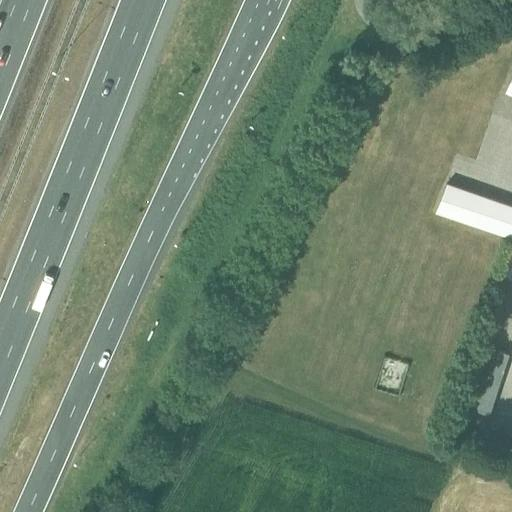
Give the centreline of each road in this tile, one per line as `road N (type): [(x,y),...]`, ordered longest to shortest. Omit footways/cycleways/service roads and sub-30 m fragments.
road 1 (motorway): [(29,511),(259,0)]
road 2 (motorway): [(0,358),(143,0)]
